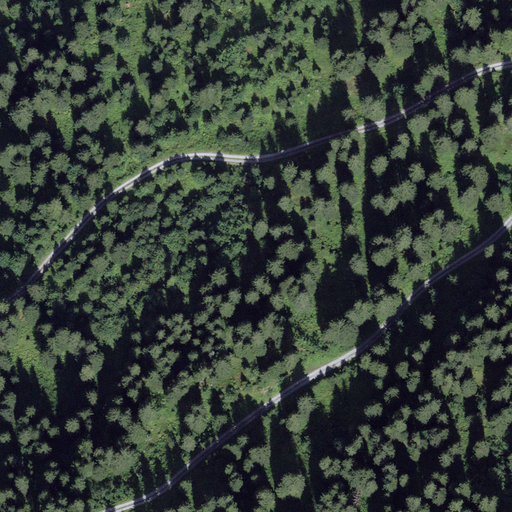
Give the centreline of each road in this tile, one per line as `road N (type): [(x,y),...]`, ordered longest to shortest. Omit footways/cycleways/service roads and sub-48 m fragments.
road 1 (track): [(511,59),(371,130),(174,159),(79,217),(0,281)]
road 2 (track): [(102,511),(144,501),(202,463),(317,374),(406,323),(511,233)]
